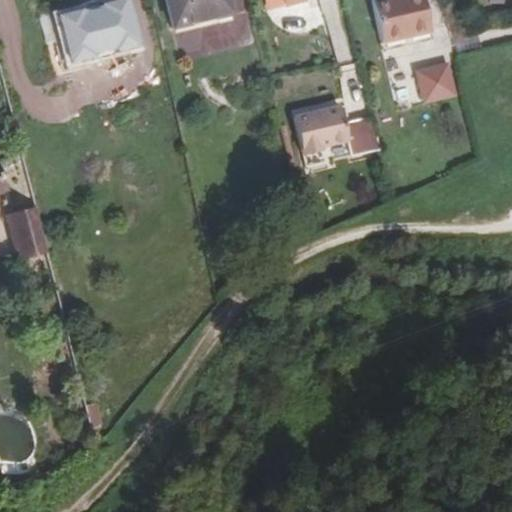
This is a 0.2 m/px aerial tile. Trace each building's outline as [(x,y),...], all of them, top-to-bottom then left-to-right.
[(48,0),(59,49),(125,34),(117,0),(48,0)] [(172,0),(177,22),(233,10),(230,0),(172,0)] [(380,40),(429,28),(421,0),(385,0),(371,4),(380,40)] [(431,37),(429,28),(380,40),(382,49),(431,37)] [(444,64),(416,71),(423,99),(451,93),(444,64)] [(350,153),(377,146),(370,115),(343,122),(338,105),(293,117),(303,156),(321,151),(320,147),(347,140),(350,153)] [(0,165),(0,197),(11,194),(0,165)] [(49,258),(38,211),(9,218),(20,264),(49,258)]
